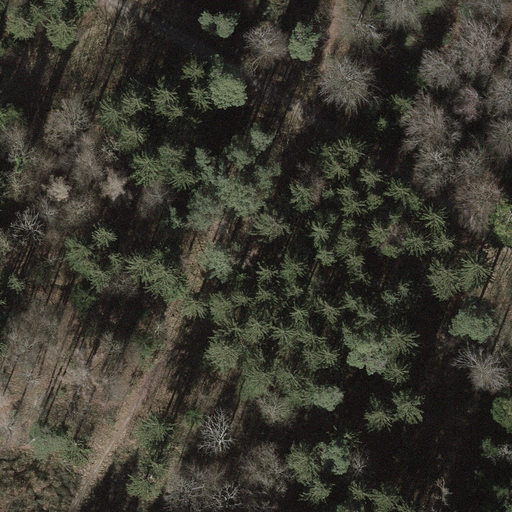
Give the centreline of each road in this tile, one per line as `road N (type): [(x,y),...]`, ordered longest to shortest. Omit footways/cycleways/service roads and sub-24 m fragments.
road 1 (track): [(511,243),(110,0)]
road 2 (track): [(153,22),(0,111)]
